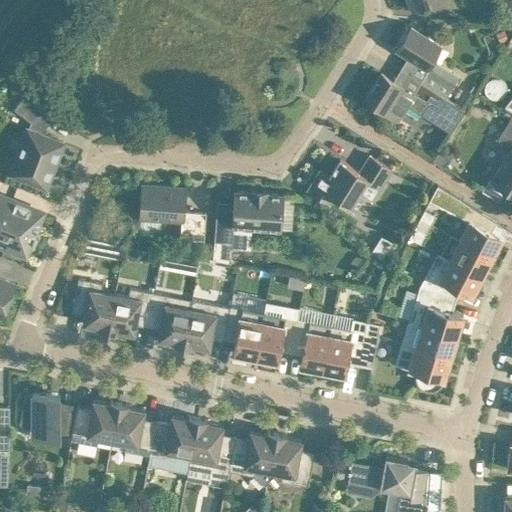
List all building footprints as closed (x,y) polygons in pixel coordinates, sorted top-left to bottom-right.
[(395,49),(427,69),(420,81),(445,97),(459,75),(432,58),(440,44),(410,25),(395,49)] [(445,97),(420,81),(413,92),(381,72),(365,97),(398,118),(406,105),(421,114),(427,103),(455,120),(462,108),(445,97)] [(41,133),(44,128),(54,115),(26,92),(14,107),(30,121),(28,127),(27,127),(9,172),(46,187),(53,168),(53,167),(52,167),(55,159),(57,159),(64,142),(41,133)] [(511,94),(508,98),(503,106),(511,110),(511,94)] [(497,138),(511,147),(502,162),(492,179),(505,187),(511,191),(511,117),(510,116),(497,138)] [(449,157),(438,150),(432,159),(443,166),(449,157)] [(362,193),(372,199),(392,168),(370,153),(359,170),(340,158),(329,175),(320,169),(308,189),(330,203),(334,196),(353,208),(362,193)] [(489,177),(481,189),(497,200),(498,200),(505,187),(492,179),(489,177)] [(142,183),(139,217),(181,220),(180,237),(204,239),(204,231),(206,211),(184,210),(185,186),(142,183)] [(469,220),(459,238),(492,255),(502,235),(491,230),(496,221),(437,184),(429,199),(461,216),(469,220)] [(214,240),(212,258),(230,261),(231,246),(249,247),(251,227),(280,229),(280,226),(282,196),(282,193),(267,192),(267,190),(251,189),(251,191),(235,190),(234,202),(217,200),(214,240)] [(33,235),(43,211),(0,193),(0,243),(5,246),(26,254),(29,247),(31,248),(33,247),(37,238),(36,235),(33,235)] [(424,208),(419,217),(431,223),(435,214),(424,208)] [(421,242),(426,232),(431,223),(419,217),(414,226),(409,236),(421,242)] [(449,233),(439,252),(449,257),(485,276),(482,274),(492,255),(459,238),(449,233)] [(392,242),(381,235),(371,251),(381,258),(392,242)] [(81,253),(122,261),(125,246),(83,238),(81,253)] [(162,251),(159,266),(178,270),(181,255),(162,251)] [(431,273),(424,286),(455,299),(461,288),(471,294),(481,275),(485,277),(485,276),(449,257),(439,277),(431,273)] [(0,315),(1,316),(14,282),(0,276),(0,315)] [(99,325),(98,328),(108,329),(115,292),(101,289),(103,281),(78,277),(71,311),(84,313),(83,322),(99,325)] [(408,320),(422,325),(460,337),(460,336),(457,335),(463,314),(452,311),(455,299),(424,286),(419,284),(408,320)] [(134,331),(135,323),(147,325),(154,291),(130,286),(128,294),(115,292),(108,329),(117,331),(117,328),(134,331)] [(183,344),(190,306),(191,306),(192,298),(154,291),(147,325),(159,328),(158,336),(174,339),(174,342),(183,344)] [(223,340),(224,337),(230,306),(192,298),(191,306),(190,306),(183,344),(192,346),(193,343),(209,346),(211,337),(223,340)] [(264,311),(254,360),(255,360),(256,356),(277,360),(279,348),(291,351),(297,318),(300,305),(266,299),(264,311)] [(230,305),(230,306),(224,337),(235,340),(233,352),(254,356),(254,360),(264,311),(230,305)] [(322,369),(321,373),(322,373),(331,324),(297,318),(291,351),(303,353),(300,365),(322,369)] [(331,324),(322,373),(323,369),(344,373),(347,361),(358,364),(365,331),(366,321),(352,318),(350,328),(331,324)] [(408,320),(402,341),(415,345),(450,356),(456,336),(460,337),(422,325),(408,320)] [(365,331),(378,333),(380,323),(366,321),(365,331)] [(378,333),(365,331),(358,364),(371,366),(378,333)] [(402,341),(396,363),(409,367),(416,369),(415,373),(415,376),(416,380),(418,383),(420,386),(424,388),(427,389),(431,389),(435,388),(438,386),(441,383),(443,380),(450,356),(415,345),(402,341)] [(67,433),(73,403),(60,401),(60,392),(32,392),(32,395),(25,394),(19,423),(32,426),(32,436),(60,436),(60,431),(67,433)] [(97,444),(98,436),(112,438),(119,401),(110,399),(109,402),(93,399),(91,407),(77,404),(70,439),(97,444)] [(125,441),(124,449),(150,454),(156,420),(142,417),(144,408),(128,405),(128,403),(119,401),(112,438),(125,441)] [(0,484),(8,485),(8,471),(8,448),(9,425),(9,405),(0,404),(0,484)] [(177,469),(187,470),(190,453),(198,416),(188,414),(188,417),(171,414),(170,422),(156,420),(150,454),(174,458),(173,462),(177,469)] [(198,416),(190,453),(204,456),(202,464),(212,466),(209,483),(225,486),(228,469),(235,435),(221,432),(223,423),(206,420),(207,418),(198,416)] [(261,483),(266,484),(269,468),(276,431),(267,429),(266,432),(250,429),(248,437),(235,435),(228,469),(253,474),(261,483)] [(285,435),(285,433),(276,431),(269,468),(282,471),(281,479),(307,484),(314,450),(299,447),(301,439),(285,435)] [(347,480),(345,491),(370,495),(383,486),(400,490),(396,511),(422,511),(424,511),(427,511),(440,508),(442,471),(441,470),(441,473),(430,472),(430,470),(429,470),(429,472),(415,470),(416,462),(415,462),(414,463),(409,467),(407,462),(407,458),(385,454),(383,466),(351,460),(347,480)] [(27,483),(26,492),(41,493),(42,484),(27,483)] [(72,511),(74,502),(60,500),(58,511),(72,511)]
